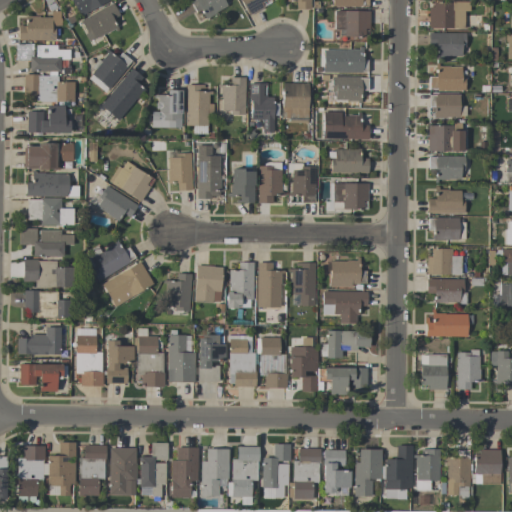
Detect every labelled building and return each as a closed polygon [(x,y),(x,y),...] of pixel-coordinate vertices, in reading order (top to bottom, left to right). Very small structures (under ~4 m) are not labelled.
[(108,0),(69,0),(78,16),(108,0)] [(188,0),(195,13),(201,10),(204,17),(226,7),(222,0),(188,0)] [(238,0),(245,15),(269,4),(267,0),(238,0)] [(309,9),(309,0),(285,0),(286,2),(295,2),(295,9),(309,9)] [(428,28),(464,28),(464,12),(468,12),(468,2),(428,2),(428,28)] [(118,16),(112,4),(78,19),(88,41),(116,28),(112,18),(118,16)] [(344,36),(367,37),(367,11),(334,10),(333,29),(344,29),(344,36)] [(17,25),(17,40),(53,40),(53,26),(59,26),(59,11),(50,11),(50,16),(25,17),(25,25),(17,25)] [(427,46),(435,46),(435,57),(461,56),(461,46),(464,46),(464,32),(427,33),(427,46)] [(60,71),(59,55),(55,56),(55,45),(41,46),(41,56),(32,56),(31,44),(14,44),(14,60),(28,59),(29,72),(60,71)] [(367,72),(367,60),(362,60),(362,49),(322,49),(322,72),(367,72)] [(106,92),(130,60),(120,53),(116,57),(107,50),(86,78),(106,92)] [(429,76),(429,90),(463,90),(463,66),(436,66),(435,76),(429,76)] [(143,90),(136,83),(141,78),(131,69),(99,105),(116,120),(143,90)] [(35,101),(73,102),(73,82),(57,82),(57,76),(23,75),(22,97),(35,97),(35,101)] [(367,77),(332,76),(332,100),(359,101),(359,90),(366,91),(367,77)] [(243,115),(244,77),(229,77),(229,85),(219,85),(219,111),(229,111),(229,114),(243,115)] [(261,120),(261,132),(272,132),(272,115),(275,115),(275,97),(264,97),(265,83),(249,83),(248,120),(261,120)] [(307,83),(281,83),(281,118),(307,118),(307,83)] [(202,85),(185,84),(184,125),(209,126),(209,91),(202,91),(202,85)] [(459,117),(458,94),(428,95),(428,108),(432,107),(433,118),(459,117)] [(26,111),(26,132),(68,133),(69,121),(63,120),(63,105),(47,105),(47,120),(41,120),(41,112),(26,111)] [(367,139),(367,125),(359,125),(359,115),(339,115),(339,112),(323,111),(322,139),(367,139)] [(427,152),(462,151),(461,125),(426,125),(427,152)] [(23,169),(58,168),(58,161),(72,160),(71,143),(23,144),(23,169)] [(210,146),(196,145),(195,198),(218,198),(219,156),(210,155),(210,146)] [(367,172),(366,158),(359,158),(359,149),(334,149),(334,159),(329,159),(329,173),(367,172)] [(190,190),(190,153),(166,153),(167,182),(177,182),(178,191),(190,190)] [(462,156),(427,156),(427,171),(434,171),(434,180),(462,180),(462,156)] [(152,178),(121,160),(108,183),(138,200),(152,178)] [(271,203),(271,196),(281,196),(280,163),(256,164),(257,203),(271,203)] [(252,203),(253,170),(230,170),(229,197),(236,198),(235,202),(252,203)] [(25,196),(66,196),(67,173),(31,173),(31,182),(25,182),(25,196)] [(331,201),(342,201),(342,209),(361,210),(361,200),(366,200),(367,184),(332,183),(331,201)] [(128,218),(136,204),(104,186),(93,206),(117,219),(120,213),(128,218)] [(426,199),(426,213),(463,214),(463,199),(459,199),(459,190),(435,190),(434,199),(426,199)] [(59,198),(26,199),(26,220),(38,220),(38,225),(72,224),(72,208),(60,209),(59,198)] [(457,217),(427,218),(427,230),(432,230),(433,240),(458,240),(457,217)] [(62,257),(62,245),(72,245),(72,230),(36,230),(36,229),(18,229),(18,244),(32,245),(32,256),(62,257)] [(135,259),(127,247),(122,250),(117,241),(100,251),(97,246),(85,252),(93,266),(90,268),(97,281),(135,259)] [(451,249),(427,248),(427,274),(460,275),(460,256),(451,256),(451,249)] [(511,249),(500,249),(500,275),(511,275),(511,249)] [(55,261),(22,260),(21,281),(34,282),(33,287),(70,287),(70,267),(55,267),(55,261)] [(364,286),(364,271),(358,271),(358,261),(328,260),(328,285),(364,286)] [(113,307),(152,284),(139,261),(100,284),(113,307)] [(252,262),(237,262),(237,270),(227,270),(226,308),(250,308),(252,262)] [(255,307),(279,308),(280,270),(271,270),(271,262),(256,262),(255,307)] [(298,306),(314,305),(313,264),(289,264),(290,294),(298,294),(298,306)] [(193,301),(219,302),(220,266),(194,265),(193,301)] [(188,309),(189,274),(175,273),(175,280),(162,280),(160,308),(188,309)] [(464,279),(425,278),(425,293),(433,293),(433,302),(463,303),(464,279)] [(511,306),(511,283),(498,284),(498,295),(491,295),(491,307),(511,306)] [(22,311),(36,312),(36,290),(23,290),(22,311)] [(338,315),(338,323),(356,324),(356,306),(366,306),(366,292),(322,291),(321,315),(338,315)] [(55,317),(67,317),(67,300),(55,300),(55,317)] [(466,315),(425,314),(424,336),(466,337),(466,315)] [(59,327),(44,327),(44,334),(29,334),(28,338),(16,337),(15,354),(58,355),(59,327)] [(74,374),(79,374),(79,386),(100,386),(101,352),(94,352),(95,329),(75,328),(74,374)] [(368,347),(368,332),(325,331),(325,344),(320,344),(319,357),(340,358),(340,350),(355,350),(355,347),(368,347)] [(166,382),(193,382),(193,351),(189,351),(190,335),(167,334),(166,382)] [(223,363),(223,344),(217,344),(217,335),(197,334),(196,381),(218,381),(218,363),(223,363)] [(252,386),(253,336),(228,335),(226,385),(252,386)] [(156,337),(135,336),(135,374),(141,374),(140,386),(162,386),(162,353),(155,352),(156,337)] [(259,388),(284,388),(284,354),(278,354),(278,337),(258,338),(259,388)] [(132,346),(117,346),(117,340),(104,340),(105,384),(126,384),(126,365),(132,365),(132,346)] [(315,391),(315,373),(316,373),(316,348),(288,347),(288,378),(300,378),(300,391),(315,391)] [(469,390),(469,382),(478,382),(478,352),(455,351),(455,389),(469,390)] [(489,365),(495,366),(495,388),(511,388),(511,357),(507,358),(507,351),(489,351),(489,365)] [(445,355),(419,354),(418,389),(444,390),(445,355)] [(61,365),(18,364),(18,385),(37,385),(37,391),(55,392),(55,376),(61,376),(61,365)] [(365,368),(322,367),(322,380),(328,380),(328,391),(365,391),(365,368)] [(73,442),(57,442),(57,456),(42,456),(42,476),(47,476),(46,495),(72,495),(73,442)] [(164,485),(165,443),(150,442),(149,456),(139,456),(138,496),(160,496),(160,485),(164,485)] [(288,444),(272,444),(272,458),(261,457),(261,498),(282,499),(282,486),(286,486),(286,462),(288,462),(288,444)] [(103,479),(103,445),(82,445),(82,458),(78,457),(77,495),(97,496),(97,479),(103,479)] [(383,459),(383,499),(405,499),(404,489),(410,489),(410,445),(395,445),(395,459),(383,459)] [(15,458),(16,496),(35,496),(35,479),(42,479),(41,446),(21,446),(21,458),(15,458)] [(256,446),(235,446),(236,459),(231,459),(231,497),(250,497),(250,480),(256,480),(256,446)] [(107,495),(134,496),(135,448),(108,447),(107,495)] [(196,448),(175,447),(174,460),(169,460),(169,479),(165,479),(165,497),(188,498),(189,481),(196,481),(196,448)] [(227,449),(205,448),(204,461),(200,461),(199,495),(217,496),(217,486),(226,487),(227,449)] [(291,499),(311,499),(311,482),(317,483),(318,449),(297,448),(297,461),(292,461),(291,499)] [(380,449),(358,449),(357,462),(353,462),(352,496),(370,497),(371,480),(380,480),(380,449)] [(421,449),(421,455),(415,455),(414,490),(428,490),(429,480),(438,481),(438,449),(421,449)] [(322,494),(349,493),(348,470),(335,470),(335,466),(343,466),(343,450),(322,450),(322,494)] [(473,484),(498,484),(499,451),(473,451),(473,484)] [(444,496),(467,497),(468,457),(445,456),(444,496)]
